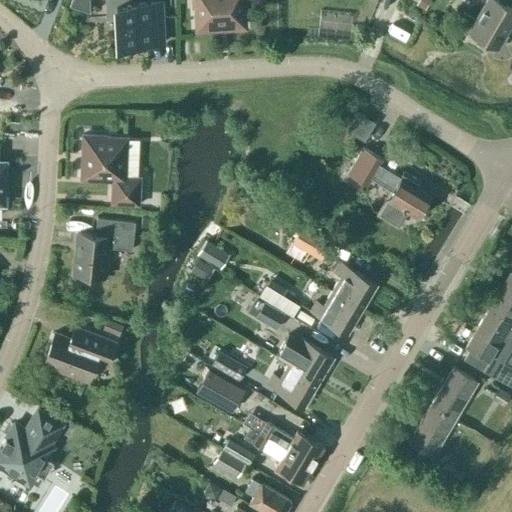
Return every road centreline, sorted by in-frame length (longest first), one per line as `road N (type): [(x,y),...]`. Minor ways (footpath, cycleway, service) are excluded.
road 1 (residential): [(510,169),(338,69),(102,76),(60,67)]
road 2 (unclassified): [(308,511),(510,169)]
road 3 (residential): [(0,385),(42,256),(60,67)]
